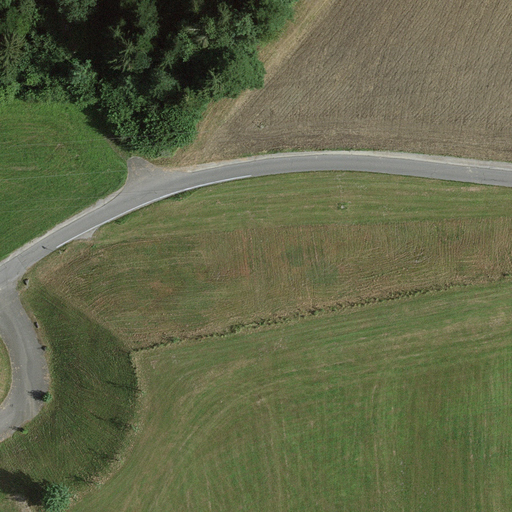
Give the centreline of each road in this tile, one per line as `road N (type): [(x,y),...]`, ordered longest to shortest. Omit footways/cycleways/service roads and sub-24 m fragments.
road 1 (unclassified): [(511,178),(334,162),(247,170),(154,189),(0,279)]
road 2 (track): [(81,0),(96,87),(128,157),(154,189)]
road 3 (track): [(0,306),(30,373),(19,408),(0,424)]
